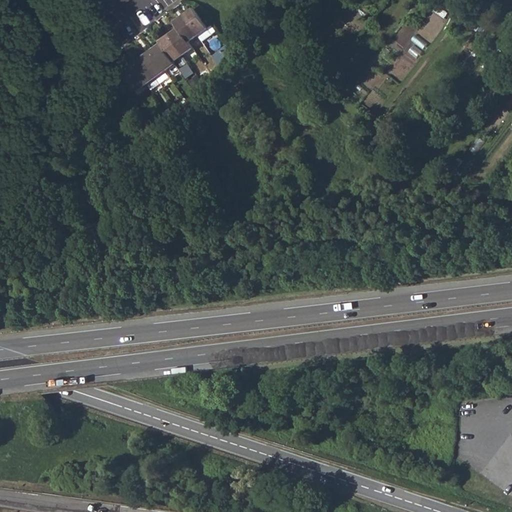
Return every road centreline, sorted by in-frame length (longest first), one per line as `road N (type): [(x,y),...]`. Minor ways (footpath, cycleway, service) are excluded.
road 1 (motorway): [(0,379),(511,316)]
road 2 (motorway): [(511,291),(0,350)]
road 3 (secondary): [(435,511),(0,367)]
road 4 (trunk): [(0,495),(119,511)]
